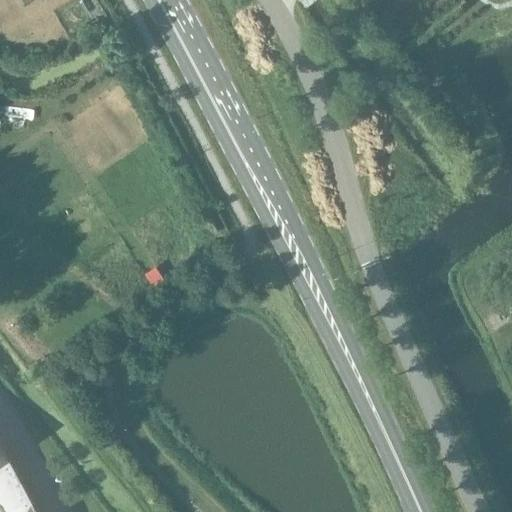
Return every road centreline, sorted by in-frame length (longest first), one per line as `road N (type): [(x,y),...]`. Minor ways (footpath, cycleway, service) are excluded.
road 1 (primary): [(416,511),(256,164),(163,0)]
road 2 (unclassified): [(477,511),(370,261),(325,114),(272,0)]
